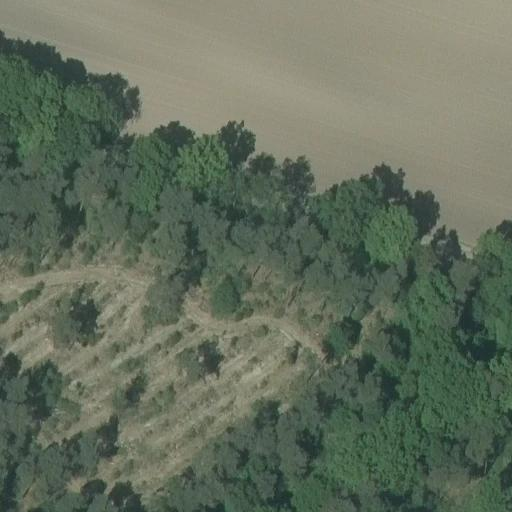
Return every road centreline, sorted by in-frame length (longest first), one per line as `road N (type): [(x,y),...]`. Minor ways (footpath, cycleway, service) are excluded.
road 1 (track): [(0,114),(511,283)]
road 2 (track): [(511,363),(284,511)]
